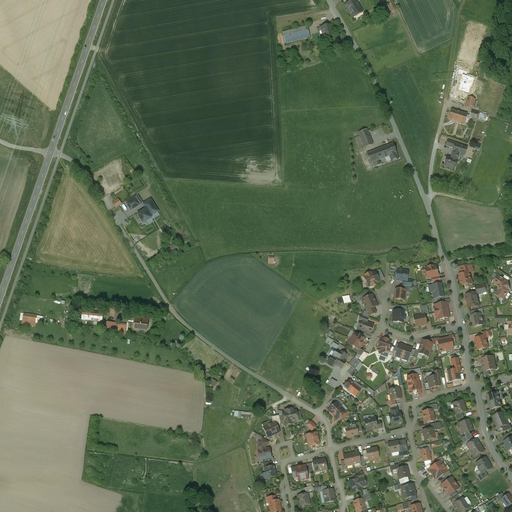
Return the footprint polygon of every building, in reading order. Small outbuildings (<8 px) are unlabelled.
[(351,2),(345,6),(352,18),(362,13),(356,2),(355,0),(351,2)] [(387,4),(377,9),(378,11),(379,14),(380,16),(390,12),(387,4)] [(330,25),(320,28),(324,39),(333,36),(331,31),(329,25),(330,25)] [(307,27),(282,33),(284,44),(300,40),(300,37),(309,34),(307,27)] [(477,84),(473,82),(469,94),(475,97),(479,84),(477,84)] [(475,100),(468,97),(465,108),(471,110),(472,107),(474,101),(475,100)] [(467,115),(451,110),(448,119),(464,124),(464,123),(466,116),(467,115)] [(366,130),(358,133),(364,148),(372,145),(366,130)] [(392,144),(366,154),(370,164),(376,161),(388,157),(396,154),(392,144)] [(455,144),(454,144),(453,149),(452,152),(459,154),(464,156),(467,148),(455,144)] [(452,159),(447,157),(444,166),(454,170),(457,161),(456,161),(452,159)] [(115,161),(106,166),(110,173),(112,171),(113,173),(114,173),(120,170),(115,161)] [(113,173),(112,171),(110,173),(103,177),(106,182),(104,183),(106,187),(108,185),(112,191),(119,187),(114,178),(116,177),(114,173),(113,173)] [(117,198),(111,203),(115,208),(121,204),(117,198)] [(143,224),(151,219),(150,216),(152,215),(148,209),(146,210),(137,215),(143,224)] [(165,229),(159,218),(155,220),(161,231),(165,229)] [(177,247),(167,251),(169,256),(179,252),(177,247)] [(428,268),(425,269),(427,279),(431,278),(437,277),(437,276),(435,267),(432,267),(432,266),(427,267),(428,268)] [(468,266),(461,268),(462,274),(469,273),(470,273),(468,266)] [(408,272),(402,271),(400,270),(395,274),(396,276),(396,281),(403,282),(407,282),(407,281),(408,272)] [(374,272),(370,274),(370,273),(365,275),(366,277),(364,278),(368,287),(371,286),(372,287),(376,284),(376,283),(379,282),(374,272)] [(462,274),(459,275),(462,286),(468,285),(470,286),(472,285),(473,284),(472,281),(471,281),(469,273),(462,274)] [(505,281),(497,276),(495,279),(494,280),(493,281),(493,283),(498,287),(498,288),(502,287),(501,283),(506,282),(505,281)] [(432,285),(428,286),(430,294),(433,293),(434,299),(435,299),(442,298),(443,297),(441,284),(432,285)] [(484,285),(476,287),(477,295),(483,294),(483,292),(486,291),(484,285)] [(502,287),(498,288),(499,290),(495,295),(496,296),(496,297),(498,298),(499,298),(503,300),(508,292),(508,290),(503,291),(502,287)] [(401,290),(395,290),(394,299),(401,300),(400,300),(401,299),(404,299),(404,300),(405,299),(404,299),(405,292),(405,291),(401,290)] [(476,293),(465,296),(468,308),(479,306),(476,293)] [(372,295),(361,300),(362,303),(361,305),(362,306),(364,307),(364,306),(365,309),(366,311),(373,308),(377,306),(372,295)] [(444,303),(434,306),(435,313),(434,313),(435,313),(437,320),(442,319),(443,320),(444,319),(449,318),(446,304),(446,303),(444,303)] [(373,308),(366,311),(368,316),(370,316),(376,313),(373,308)] [(427,309),(420,310),(421,315),(424,315),(424,317),(429,316),(427,309)] [(397,312),(393,311),(392,322),(394,322),(395,323),(396,323),(398,323),(403,323),(403,321),(405,320),(405,317),(404,316),(403,316),(404,313),(404,312),(397,312)] [(103,314),(82,312),(82,320),(102,322),(103,314)] [(37,316),(23,314),(22,321),(36,324),(37,316)] [(479,315),(476,315),(471,316),(471,317),(474,327),(484,325),(481,314),(479,315)] [(421,315),(413,317),(415,327),(426,325),(424,317),(424,315),(421,315)] [(148,320),(135,318),(134,329),(146,331),(148,320)] [(367,323),(359,320),(358,321),(357,324),(358,325),(357,329),(370,334),(373,325),(367,323)] [(360,337),(354,334),(351,339),(361,344),(364,340),(364,339),(360,337)] [(482,337),(475,339),(478,350),(488,348),(486,338),(485,336),(482,337)] [(449,338),(446,339),(446,338),(444,339),(446,351),(453,349),(451,342),(450,338),(449,338)] [(361,344),(351,339),(348,344),(358,350),(361,344)] [(388,340),(384,339),(384,340),(382,339),(381,340),(379,343),(378,344),(377,346),(378,347),(377,348),(378,349),(377,350),(378,351),(377,352),(378,353),(379,354),(380,354),(380,355),(383,356),(384,355),(387,356),(388,356),(389,353),(387,353),(389,346),(391,342),(387,341),(388,340)] [(439,341),(437,341),(438,344),(440,352),(446,351),(444,339),(442,339),(442,340),(439,341)] [(429,343),(422,341),(420,347),(430,350),(432,346),(431,344),(430,343),(429,342),(429,343)] [(406,347),(400,344),(397,352),(395,357),(396,356),(402,358),(406,346),(406,347)] [(412,349),(406,347),(406,346),(402,358),(407,360),(407,361),(409,357),(411,350),(412,349)] [(430,350),(420,347),(418,352),(418,353),(418,354),(425,356),(425,355),(428,356),(430,350)] [(338,358),(337,359),(332,356),(327,364),(332,367),(334,364),(342,369),(345,363),(343,361),(338,358)] [(481,359),(483,366),(494,363),(493,357),(488,358),(481,359)] [(354,358),(348,365),(352,367),(357,360),(354,358)] [(360,363),(357,360),(352,367),(355,370),(360,363)] [(494,363),(483,366),(484,372),(493,370),(495,367),(494,363)] [(454,370),(452,371),(452,372),(447,373),(448,377),(447,377),(448,382),(460,380),(459,377),(458,376),(457,376),(457,373),(456,370),(454,370)] [(417,375),(407,377),(408,380),(407,380),(407,383),(408,384),(418,382),(417,379),(418,379),(417,375)] [(434,377),(427,378),(428,385),(429,385),(430,388),(429,388),(440,386),(438,378),(437,376),(434,377)] [(400,377),(393,379),(395,388),(402,386),(400,377)] [(212,379),(209,384),(214,387),(218,382),(212,379)] [(418,382),(408,384),(408,385),(408,386),(409,388),(410,388),(410,391),(410,392),(421,390),(420,386),(419,386),(418,382)] [(352,384),(347,390),(355,397),(360,390),(352,384)] [(398,388),(389,390),(391,401),(401,399),(398,388)] [(488,395),(487,396),(489,403),(499,400),(498,393),(497,393),(488,395)] [(335,398),(330,402),(333,406),(337,402),(337,403),(338,401),(335,398)] [(499,400),(489,403),(490,410),(501,407),(499,400)] [(462,401),(454,404),(450,405),(453,404),(456,415),(462,413),(466,412),(462,401)] [(333,406),(327,410),(330,413),(330,414),(331,416),(340,407),(336,403),(337,403),(337,402),(333,406)] [(340,407),(331,416),(332,417),(333,417),(336,420),(340,416),(344,413),(345,412),(344,412),(340,407)] [(397,408),(390,410),(391,415),(392,419),(390,420),(391,425),(402,422),(400,413),(398,414),(397,408)] [(292,412),(292,410),(292,409),(289,410),(291,422),(297,420),(298,420),(296,413),(296,411),(292,412)] [(289,410),(285,411),(286,413),(282,414),(283,415),(284,423),(291,422),(289,410)] [(428,411),(422,412),(424,423),(434,421),(432,411),(432,410),(428,411)] [(503,413),(493,417),(498,429),(500,428),(500,430),(502,429),(503,432),(511,429),(510,424),(508,424),(506,419),(506,420),(503,413)] [(279,416),(270,418),(273,424),(275,423),(276,426),(281,425),(279,416)] [(374,417),(370,418),(370,420),(364,421),(364,420),(364,421),(366,431),(374,429),(374,430),(381,428),(380,422),(375,423),(374,417)] [(468,420),(459,424),(462,434),(464,433),(470,431),(472,430),(468,420)] [(316,427),(311,422),(306,426),(311,432),(316,427)] [(273,424),(268,426),(266,423),(262,425),(263,428),(268,438),(279,433),(276,426),(275,423),(273,424)] [(348,427),(344,428),(343,428),(344,432),(345,432),(347,438),(358,435),(358,433),(356,426),(355,426),(354,423),(350,424),(351,425),(350,425),(351,427),(349,428),(349,427),(348,427)] [(439,423),(430,425),(431,429),(433,428),(433,431),(441,430),(439,423)] [(431,429),(426,430),(426,431),(423,432),(423,433),(423,437),(424,437),(425,441),(431,439),(431,438),(434,437),(433,431),(433,428),(431,429)] [(470,431),(464,433),(467,441),(470,439),(472,438),(470,431)] [(317,433),(308,435),(309,439),(307,440),(309,447),(319,445),(317,433)] [(268,442),(263,439),(258,447),(259,451),(258,451),(259,457),(261,456),(262,460),(271,458),(269,449),(265,450),(265,448),(268,442)] [(467,441),(462,444),(464,448),(467,446),(466,445),(471,442),(470,439),(467,441)] [(471,442),(466,445),(467,446),(470,451),(479,446),(477,443),(478,442),(476,439),(471,442)] [(405,441),(398,442),(400,451),(398,452),(399,457),(408,455),(406,450),(407,450),(406,450),(405,441)] [(398,442),(388,444),(390,453),(398,452),(400,451),(398,442)] [(479,446),(470,451),(473,456),(474,458),(479,455),(484,452),(482,449),(480,448),(479,446)] [(377,448),(373,449),(370,450),(366,451),(368,460),(379,458),(377,448)] [(428,451),(428,449),(421,450),(420,450),(423,462),(430,460),(430,457),(430,455),(430,454),(429,453),(428,451)] [(358,452),(354,453),(354,454),(351,455),(353,465),(360,464),(360,463),(359,458),(358,452)] [(351,455),(347,456),(347,455),(343,456),(344,461),(345,467),(353,465),(351,455)] [(485,458),(476,463),(482,473),(482,474),(485,472),(491,468),(489,466),(490,464),(489,462),(487,462),(485,458)] [(325,459),(313,462),(313,463),(315,472),(314,472),(327,470),(327,469),(326,467),(326,466),(325,459)] [(435,465),(429,469),(426,471),(429,474),(430,474),(431,475),(443,467),(440,462),(435,465)] [(273,467),(264,469),(266,477),(268,477),(270,478),(276,476),(274,466),(273,467)] [(308,466),(301,467),(303,476),(310,474),(309,473),(308,466)] [(301,467),(291,469),(293,478),(303,476),(301,467)] [(443,467),(431,475),(433,477),(434,476),(436,479),(442,475),(447,472),(443,467)] [(398,469),(396,470),(397,471),(399,480),(409,477),(407,471),(406,471),(404,469),(404,468),(398,469)] [(482,473),(477,476),(480,481),(488,477),(485,472),(482,474),(482,473)] [(355,480),(351,481),(351,483),(350,483),(351,486),(350,487),(350,489),(351,489),(352,493),(362,491),(361,487),(366,486),(363,478),(355,480)] [(441,485),(448,496),(449,496),(455,491),(459,489),(451,478),(447,481),(441,485)] [(416,496),(413,485),(405,486),(401,487),(402,489),(404,499),(416,496)] [(327,491),(322,492),(325,503),(335,501),(333,490),(327,491)] [(501,493),(495,498),(498,502),(501,500),(501,499),(504,497),(501,493)] [(307,494),(298,496),(300,505),(304,505),(304,506),(309,504),(307,494)] [(504,497),(501,499),(501,500),(507,507),(511,503),(511,500),(508,494),(504,497)] [(457,495),(449,500),(452,505),(455,504),(454,503),(460,500),(457,495)] [(460,500),(454,503),(455,504),(459,511),(462,511),(469,508),(462,498),(460,500)] [(361,500),(353,502),(355,511),(360,511),(365,511),(363,502),(362,500),(361,500)] [(276,501),(269,503),(270,511),(277,511),(281,511),(279,501),(276,501)] [(410,502),(401,504),(403,510),(411,508),(410,507),(411,506),(410,502)]
